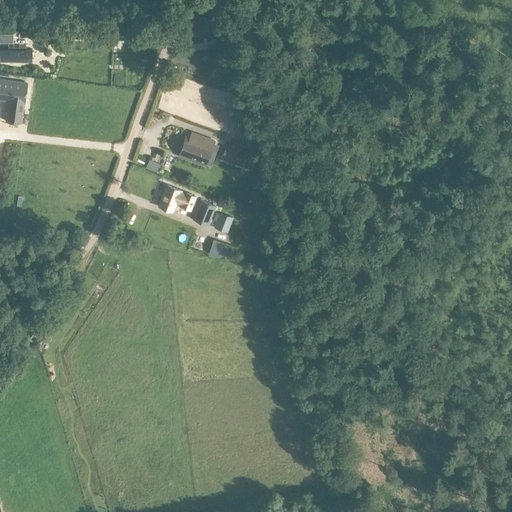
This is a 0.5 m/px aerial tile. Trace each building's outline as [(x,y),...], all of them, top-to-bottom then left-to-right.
[(201,29),(209,9),(192,3),(185,23),(201,29)] [(0,43),(14,44),(14,35),(0,34),(0,43)] [(226,34),(215,36),(219,50),(229,48),(226,34)] [(33,62),(33,49),(1,49),(1,61),(33,62)] [(0,78),(0,99),(9,101),(6,121),(21,123),(23,103),(24,103),(27,82),(0,78)] [(244,120),(237,122),(240,135),(247,133),(244,120)] [(171,148),(178,138),(171,132),(167,137),(164,136),(161,141),(171,148)] [(187,138),(181,156),(206,165),(207,165),(214,144),(215,142),(193,134),(191,139),(187,138)] [(226,144),(221,159),(240,166),(241,166),(241,164),(245,153),(246,151),(242,150),(231,146),(226,144)] [(245,153),(241,164),(241,166),(253,170),(258,157),(245,153)] [(149,160),(146,168),(157,173),(160,165),(149,160)] [(166,184),(157,205),(173,212),(176,203),(179,204),(179,205),(191,210),(194,203),(196,197),(166,184)] [(200,198),(196,207),(192,218),(208,225),(216,205),(200,198)] [(220,212),(214,226),(228,232),(233,217),(220,212)] [(213,240),(208,255),(222,259),(227,244),(213,240)] [(46,318),(38,331),(45,336),(53,323),(46,318)]
